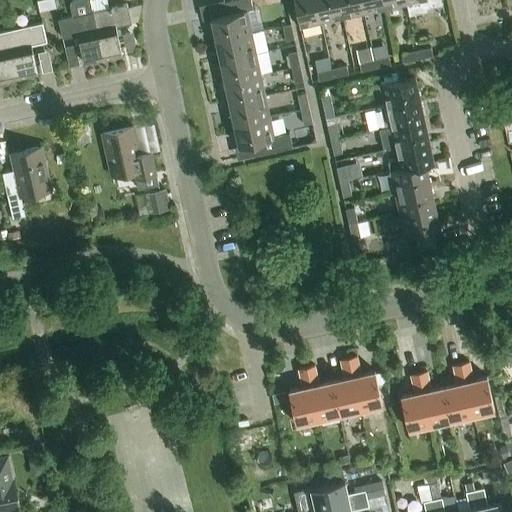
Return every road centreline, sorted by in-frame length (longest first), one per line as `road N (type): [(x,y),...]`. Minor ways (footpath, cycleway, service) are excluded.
road 1 (residential): [(484,283),(294,331),(249,325),(225,311),(208,271),(163,79)]
road 2 (residential): [(484,283),(441,72),(472,52)]
road 3 (residential): [(0,115),(163,79)]
